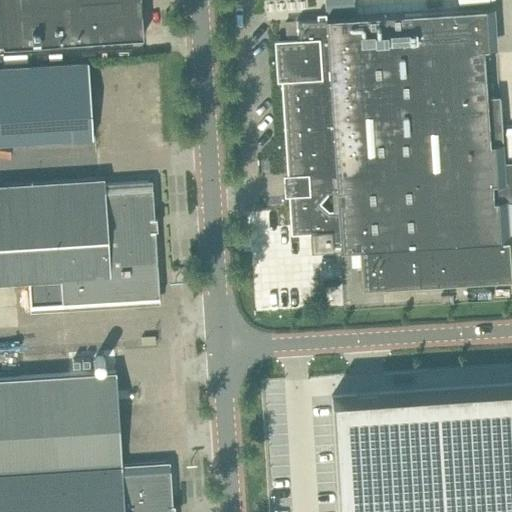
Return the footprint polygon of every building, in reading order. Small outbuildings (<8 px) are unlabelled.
[(140,0),(0,0),(0,3),(2,43),(2,46),(143,38),(142,35),(140,0)] [(298,38),(279,39),(291,233),(310,231),(312,250),(333,249),(333,245),(340,245),(340,249),(358,248),(361,285),(511,275),(509,240),(506,201),(511,200),(511,162),(504,163),(499,96),(487,97),(483,45),(481,7),(297,19),(298,38)] [(0,141),(92,136),(88,61),(0,67),(0,141)] [(30,309),(155,301),(148,180),(104,183),(103,176),(0,182),(0,282),(29,281),(30,309)] [(0,511),(168,511),(165,461),(121,464),(115,369),(0,376),(0,511)] [(338,511),(511,511),(511,383),(331,394),(338,511)]
